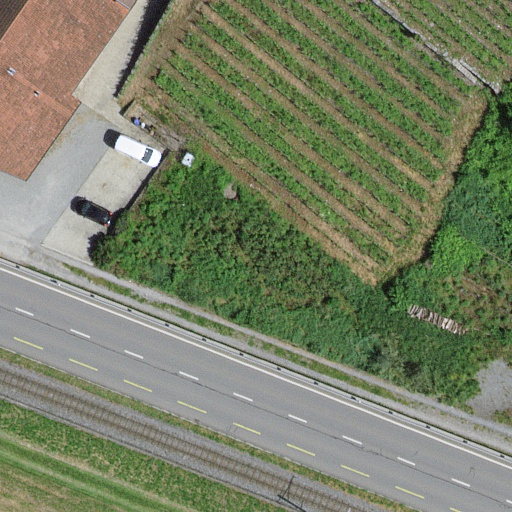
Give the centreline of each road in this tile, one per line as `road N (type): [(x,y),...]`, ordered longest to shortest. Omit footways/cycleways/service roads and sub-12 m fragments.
road 1 (secondary): [(0,306),(511,506)]
road 2 (track): [(511,440),(56,261)]
road 3 (track): [(94,113),(11,243)]
road 4 (track): [(141,511),(0,455)]
